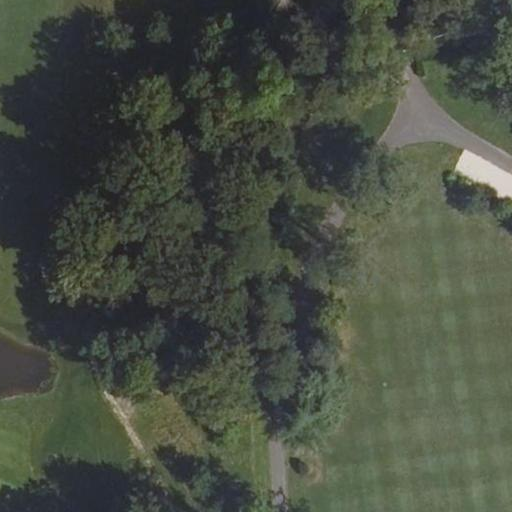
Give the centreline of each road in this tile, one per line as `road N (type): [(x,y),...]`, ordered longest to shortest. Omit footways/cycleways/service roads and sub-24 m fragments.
road 1 (unclassified): [(400,112),(325,219),(283,362),(269,452),(276,511)]
road 2 (unclassified): [(400,112),(511,174)]
